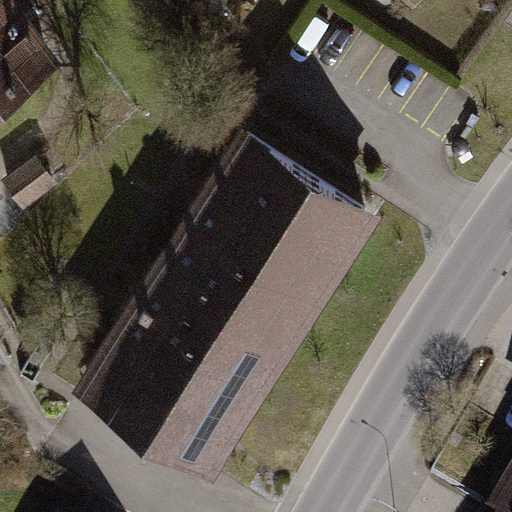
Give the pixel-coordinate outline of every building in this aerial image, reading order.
[(0,0),(0,87),(48,52),(9,0),(0,0)] [(248,130),(168,254),(284,329),(364,207),(248,130)] [(39,155),(10,178),(26,198),(54,175),(39,155)] [(284,329),(168,254),(89,376),(205,451),(284,329)] [(511,511),(511,478),(492,511),(493,511),(511,511)]
